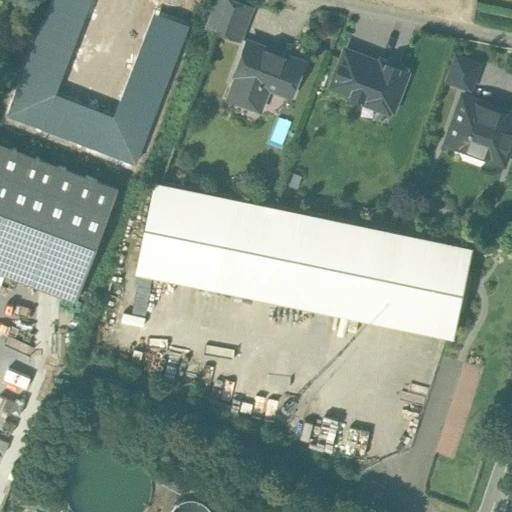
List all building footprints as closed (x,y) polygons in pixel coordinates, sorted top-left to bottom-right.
[(252,6),(235,0),(217,0),(208,26),(240,38),(252,6)] [(303,61),(248,40),(235,73),(238,74),(229,96),(260,108),(268,85),(291,94),(303,61)] [(380,61),(346,48),(332,85),(366,98),(365,101),(389,110),(390,107),(393,108),(407,72),(404,71),(405,68),(381,59),(380,61)] [(479,62),(456,54),(447,79),(470,87),(479,62)] [(511,112),(463,95),(447,140),(504,160),(510,141),(511,140),(511,112)] [(119,186),(0,141),(0,270),(76,299),(119,186)] [(471,244),(156,179),(137,269),(452,334),(471,244)] [(188,478),(167,466),(159,481),(180,493),(188,478)]
